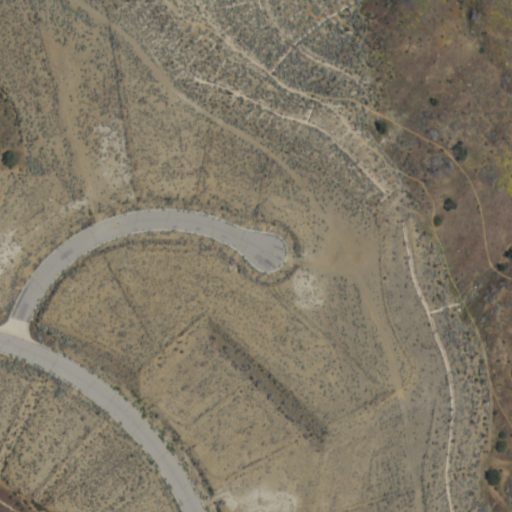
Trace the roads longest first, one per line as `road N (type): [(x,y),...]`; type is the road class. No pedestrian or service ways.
road 1 (residential): [(10,346),(35,287),(92,234),(172,216),(270,247)]
road 2 (residential): [(196,511),(169,462),(123,410),(71,373),(0,343)]
road 3 (track): [(489,511),(480,345),(460,315)]
